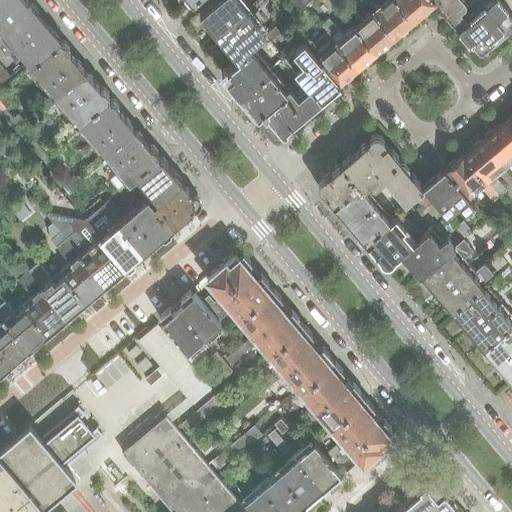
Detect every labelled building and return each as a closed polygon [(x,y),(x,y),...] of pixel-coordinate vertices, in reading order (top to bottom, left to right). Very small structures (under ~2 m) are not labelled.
[(0,0),(0,25),(28,2),(26,0),(0,0)] [(217,34),(250,6),(245,0),(212,0),(198,12),(200,14),(200,17),(205,23),(207,23),(217,34)] [(290,0),(301,12),(315,0),(290,0)] [(364,0),(371,8),(394,35),(401,29),(406,28),(409,25),(410,21),(412,20),(395,0),(381,0),(377,3),(374,0),(364,0)] [(431,0),(395,0),(412,20),(433,2),(431,0)] [(431,0),(433,2),(457,31),(464,25),(466,26),(479,15),(486,9),(478,0),(474,0),(462,11),(457,0),(431,0)] [(511,15),(499,0),(495,0),(486,9),(479,15),(498,38),(505,32),(509,32),(511,29),(511,15)] [(28,2),(0,25),(0,49),(4,54),(14,45),(26,60),(56,35),(36,12),(36,9),(32,3),(29,3),(28,2)] [(233,54),(235,56),(268,27),(250,6),(217,34),(225,44),(225,48),(229,53),(233,54)] [(353,24),(375,51),(383,45),(387,44),(390,42),(392,37),(394,35),(371,8),(360,18),(353,9),(345,15),(353,24)] [(489,45),(498,38),(479,15),(466,26),(464,25),(457,31),(476,53),(480,54),(484,53),(488,49),(489,45)] [(320,25),(333,41),(356,68),(364,61),(369,60),(372,57),(374,52),(375,51),(353,24),(340,35),(326,19),(320,25)] [(276,24),(264,35),(270,42),(282,31),(276,24)] [(59,39),(29,64),(54,93),(84,68),(68,50),(69,47),(64,41),(61,41),(59,39)] [(355,68),(356,68),(333,41),(316,56),(339,82),(346,76),(350,75),(354,72),(355,68)] [(340,84),(339,82),(316,56),(315,56),(305,43),(283,61),(311,94),(318,102),(340,84)] [(275,51),(270,55),(276,63),(281,58),(275,51)] [(224,80),(239,95),(269,69),(256,53),(242,64),(224,80)] [(84,68),(54,93),(78,122),(108,97),(108,96),(108,93),(103,88),(100,87),(84,68)] [(239,95),(257,115),(286,90),(269,69),(239,95)] [(280,135),(318,102),(311,94),(301,102),(292,92),(290,94),(286,90),(257,115),(273,134),(280,135)] [(108,97),(78,122),(102,151),(132,125),(117,108),(118,105),(113,99),(110,99),(108,97)] [(4,107),(0,109),(0,111),(14,128),(24,120),(18,113),(13,117),(4,107)] [(511,113),(503,120),(511,130),(511,109),(511,110),(511,113)] [(482,137),(481,138),(503,164),(511,156),(511,130),(503,120),(491,130),(487,130),(484,133),(482,137)] [(132,125),(102,151),(127,180),(132,176),(132,177),(157,155),(157,154),(157,151),(152,146),(149,145),(132,125)] [(358,147),(380,175),(399,159),(382,139),(380,137),(379,136),(378,136),(377,135),(376,135),(374,135),(373,135),(371,136),(370,137),(358,147)] [(491,175),(503,164),(481,138),(479,140),(474,141),(471,144),(470,147),(463,154),(497,195),(503,189),(491,175)] [(40,157),(45,153),(34,140),(29,143),(40,157)] [(320,189),(333,205),(358,184),(362,188),(370,198),(387,183),(382,176),(380,175),(358,147),(320,179),(319,180),(319,182),(318,183),(318,185),(318,186),(319,188),(320,189)] [(50,159),(45,153),(40,157),(45,163),(50,159)] [(445,167),(444,167),(468,195),(478,185),(491,200),(497,195),(463,154),(462,153),(453,160),(449,161),(445,163),(445,167)] [(157,155),(132,177),(154,203),(181,180),(162,157),(159,157),(157,155)] [(55,166),(50,159),(45,163),(50,170),(55,166)] [(404,202),(421,187),(399,159),(380,175),(382,176),(387,183),(404,202)] [(468,195),(444,167),(442,169),(441,168),(423,182),(423,189),(444,215),(456,204),(463,211),(474,203),(468,195)] [(62,184),(71,177),(65,170),(57,177),(62,184)] [(62,184),(81,208),(90,201),(71,177),(62,184)] [(181,180),(154,203),(152,206),(170,227),(195,207),(196,206),(196,205),(196,204),(196,199),(197,199),(197,198),(196,197),(195,197),(181,180)] [(360,190),(362,188),(358,184),(333,205),(364,242),(394,217),(393,217),(386,223),(360,190)] [(429,202),(423,194),(418,199),(423,206),(429,202)] [(107,197),(100,203),(81,219),(100,242),(121,266),(122,265),(123,267),(141,252),(118,225),(108,213),(115,207),(107,197)] [(170,227),(152,206),(147,200),(118,225),(141,252),(170,227)] [(23,201),(11,210),(16,217),(28,208),(23,201)] [(121,266),(100,242),(81,219),(49,212),(46,214),(59,232),(102,283),(111,276),(110,275),(112,274),(115,274),(119,271),(120,267),(121,266)] [(390,262),(399,254),(411,244),(400,231),(403,228),(394,217),(364,242),(379,259),(381,261),(382,262),(384,263),(385,263),(387,263),(388,263),(390,262)] [(455,226),(463,236),(470,230),(462,220),(455,226)] [(511,222),(503,230),(509,238),(511,236),(511,222)] [(426,231),(411,244),(399,254),(400,256),(401,260),(406,265),(408,264),(417,274),(418,273),(419,274),(452,245),(443,234),(435,241),(426,231)] [(72,266),(63,274),(83,298),(84,299),(84,298),(85,296),(89,296),(92,293),(94,289),(95,288),(96,289),(102,283),(59,232),(50,239),(55,245),(72,266)] [(428,285),(450,310),(480,284),(493,273),(483,261),(470,272),(459,259),(472,247),(462,236),(452,245),(419,274),(420,276),(421,280),(425,284),(428,285)] [(496,250),(487,258),(497,269),(506,261),(496,250)] [(205,276),(208,280),(221,295),(254,267),(242,252),(238,255),(235,251),(205,276)] [(77,306),(80,303),(82,299),(83,298),(63,274),(52,283),(35,262),(30,257),(22,264),(20,260),(18,262),(64,316),(72,308),(73,306),(77,306)] [(57,320),(57,321),(64,316),(18,262),(9,269),(16,278),(34,299),(25,306),(45,330),(45,331),(46,330),(47,329),(51,328),(54,325),(55,322),(57,320)] [(270,285),(254,267),(221,295),(223,296),(210,307),(221,320),(234,310),(237,313),(270,285)] [(511,321),(480,284),(450,310),(472,336),(471,340),(476,345),(479,345),(480,347),(511,321)] [(270,285),(237,313),(252,331),(285,303),(270,285)] [(174,303),(204,338),(221,323),(194,291),(191,293),(189,290),(174,303)] [(45,330),(25,306),(14,315),(2,301),(0,303),(0,316),(26,348),(34,341),(34,340),(35,339),(39,338),(42,336),(43,332),(45,330)] [(160,320),(188,351),(204,338),(174,303),(159,315),(162,318),(160,320)] [(301,322),(285,303),(252,331),(224,355),(230,363),(259,339),(268,350),(301,322)] [(26,348),(0,316),(0,355),(6,363),(7,362),(7,363),(8,363),(7,362),(9,361),(13,360),(16,357),(17,354),(19,352),(19,353),(26,348)] [(489,358),(511,383),(511,382),(511,321),(480,347),(483,350),(482,353),(486,358),(489,358)] [(301,322),(268,350),(283,368),(316,340),(301,322)] [(165,371),(191,403),(211,387),(157,323),(137,339),(159,365),(144,377),(150,384),(165,371)] [(332,358),(316,340),(283,368),(299,386),(332,358)] [(210,356),(218,365),(224,360),(216,351),(210,356)] [(332,358),(299,386),(314,405),(347,377),(332,358)] [(231,369),(224,360),(218,365),(225,374),(231,369)] [(276,380),(271,373),(261,381),(267,388),(276,380)] [(363,395),(347,377),(314,405),(330,423),(363,395)] [(267,388),(261,381),(252,389),(257,395),(267,388)] [(215,394),(211,398),(217,405),(222,401),(215,394)] [(363,395),(330,423),(344,440),(337,446),(331,439),(321,447),(328,455),(378,413),(363,395)] [(213,409),(217,405),(211,398),(207,401),(213,409)] [(209,412),(213,409),(207,401),(203,405),(209,412)] [(205,416),(209,412),(203,405),(198,409),(205,416)] [(0,511),(248,511),(245,508),(243,509),(162,413),(119,449),(171,511),(39,511),(75,482),(63,467),(101,435),(77,406),(71,411),(39,438),(28,425),(24,429),(0,449),(0,511)] [(200,420),(205,416),(198,409),(194,412),(200,420)] [(196,423),(200,420),(194,412),(190,416),(196,423)] [(391,428),(378,413),(328,455),(335,463),(352,448),(362,459),(390,435),(387,431),(391,428)] [(192,427),(196,423),(190,416),(185,420),(192,427)] [(274,423),(282,432),(288,427),(280,417),(274,423)] [(187,431),(192,427),(185,420),(181,423),(187,431)] [(255,424),(246,431),(252,439),(253,440),(262,433),(255,424)] [(267,434),(275,443),(281,438),(274,429),(267,434)] [(248,442),(252,439),(246,431),(242,435),(248,442)] [(244,446),(248,442),(242,435),(238,438),(244,446)] [(208,442),(205,438),(196,445),(199,449),(208,442)] [(239,449),(244,446),(238,438),(233,442),(239,449)] [(289,447),(281,438),(275,443),(283,452),(289,447)] [(235,453),(239,449),(233,442),(229,446),(235,453)] [(340,472),(313,442),(295,456),(324,491),(340,477),(337,474),(340,472)] [(231,456),(235,453),(229,446),(225,449),(231,456)] [(227,460),(231,456),(225,449),(221,453),(227,460)] [(223,463),(227,460),(221,453),(217,456),(223,463)] [(218,467),(223,463),(217,456),(212,460),(218,467)] [(236,462),(243,471),(250,465),(242,456),(236,462)] [(324,491),(295,456),(278,471),(307,505),(324,491)] [(106,468),(116,480),(121,476),(111,464),(106,468)] [(258,473),(250,465),(243,471),(251,479),(258,473)] [(298,511),(307,505),(278,471),(260,486),(281,511),(298,511)] [(407,500),(417,511),(462,511),(459,509),(456,509),(455,507),(456,506),(446,493),(437,482),(427,482),(416,491),(407,500)] [(281,511),(260,486),(244,499),(254,511),(281,511)] [(417,511),(407,500),(392,511),(417,511)]
